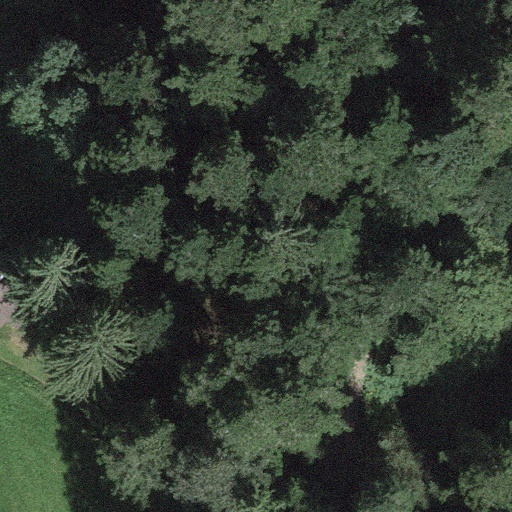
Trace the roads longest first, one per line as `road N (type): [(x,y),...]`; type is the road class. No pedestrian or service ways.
road 1 (track): [(279,0),(334,109),(362,247),(336,511)]
road 2 (track): [(0,351),(103,403),(155,462),(166,511)]
